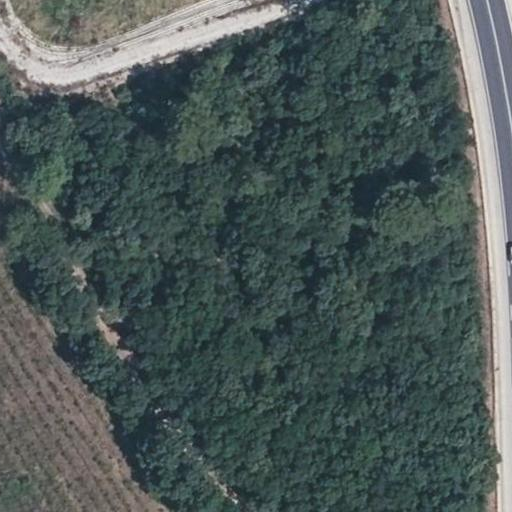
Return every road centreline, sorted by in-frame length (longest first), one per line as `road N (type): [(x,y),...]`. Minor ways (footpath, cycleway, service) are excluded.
road 1 (track): [(0,126),(77,276),(127,335),(153,391),(256,511)]
road 2 (primary): [(511,127),(494,0)]
